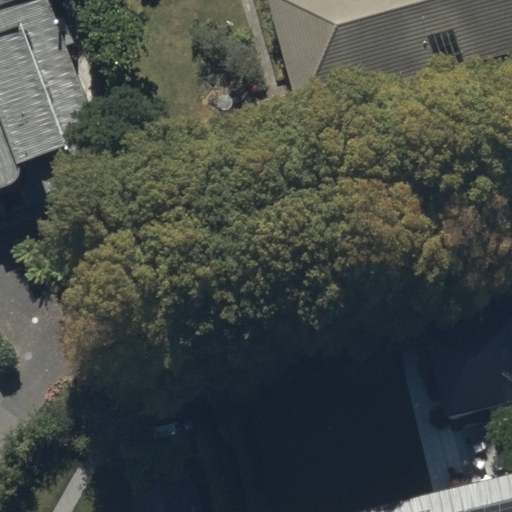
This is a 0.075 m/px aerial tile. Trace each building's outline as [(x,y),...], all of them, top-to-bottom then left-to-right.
[(53,0),(8,0),(0,3),(0,217),(117,175),(53,0)] [(511,0),(272,0),(303,112),(511,55),(511,0)] [(511,303),(421,325),(443,417),(511,400),(511,303)] [(474,481),(342,511),(511,511),(511,434),(466,446),(474,481)] [(191,511),(183,476),(131,489),(136,511),(191,511)]
